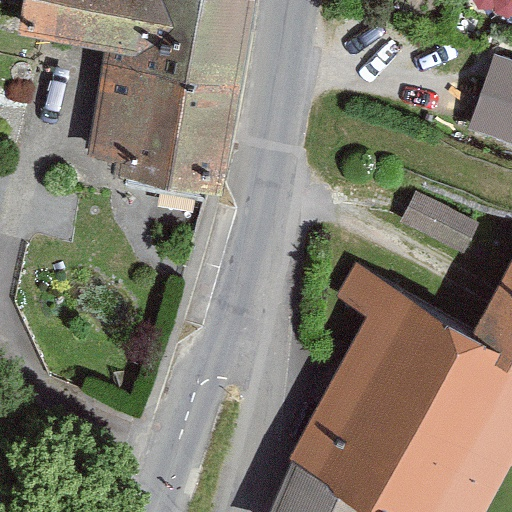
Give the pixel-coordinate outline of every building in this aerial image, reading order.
[(104,147),(128,151),(126,165),(215,177),(240,1),(232,0),(36,0),(32,29),(118,41),(104,147)] [(511,66),(496,61),(473,129),(511,142),(511,66)] [(418,182),(403,214),(464,242),(479,210),(418,182)] [(511,279),(480,339),(364,275),(353,294),(380,308),(300,455),(380,498),(405,511),(470,511),(511,435),(511,279)] [(373,511),(380,498),(300,455),(277,511),(373,511)]
